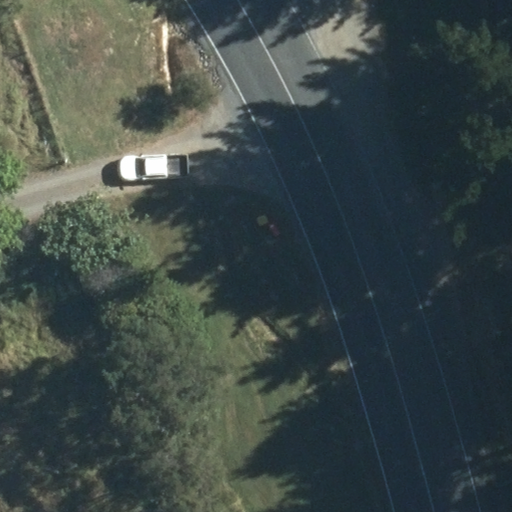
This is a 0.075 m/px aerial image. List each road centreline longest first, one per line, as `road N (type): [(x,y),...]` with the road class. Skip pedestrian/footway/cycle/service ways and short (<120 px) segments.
road 1 (tertiary): [(238,0),(361,260),(432,511)]
road 2 (track): [(299,0),(300,120)]
